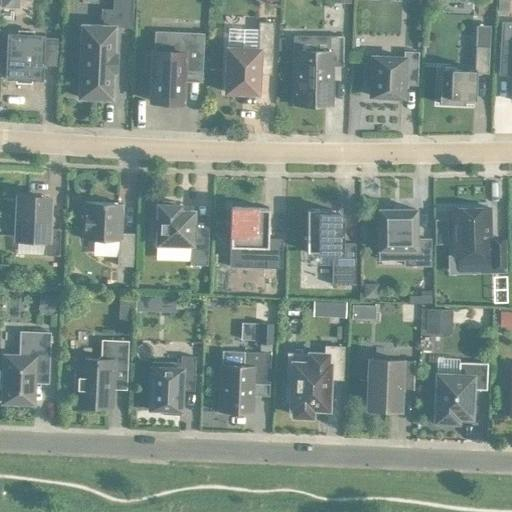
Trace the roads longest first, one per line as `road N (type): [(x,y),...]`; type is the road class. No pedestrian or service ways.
road 1 (residential): [(511,153),(93,153),(0,142)]
road 2 (residential): [(511,460),(0,439)]
